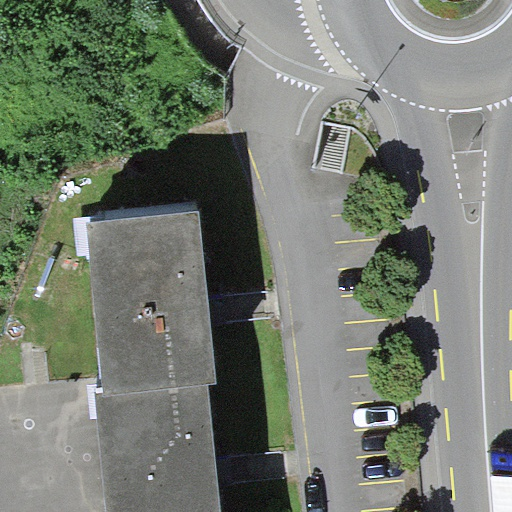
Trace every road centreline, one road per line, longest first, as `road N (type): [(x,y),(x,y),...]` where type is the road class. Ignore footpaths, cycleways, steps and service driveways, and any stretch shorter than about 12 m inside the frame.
road 1 (primary): [(395,64),(419,107),(432,175),(474,290)]
road 2 (primary): [(474,290),(492,511)]
road 3 (primary): [(474,290),(511,139)]
road 4 (primary): [(395,64),(453,81),(511,65)]
